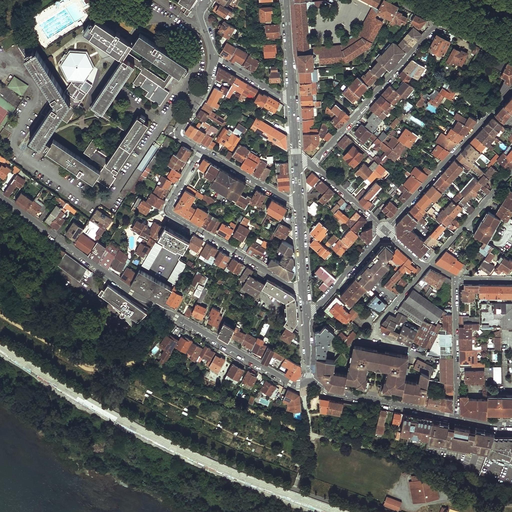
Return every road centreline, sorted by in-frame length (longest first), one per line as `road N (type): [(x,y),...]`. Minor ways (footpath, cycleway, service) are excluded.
road 1 (residential): [(308,380),(289,383),(134,293),(0,195)]
road 2 (residential): [(304,290),(169,212),(202,150)]
road 3 (residential): [(312,165),(446,11)]
road 4 (residential): [(385,230),(511,88)]
road 5 (residential): [(456,417),(329,392),(308,380)]
road 6 (residential): [(455,277),(456,417)]
road 7 (residential): [(420,356),(375,331),(430,264)]
road 8 (residential): [(430,264),(511,170)]
